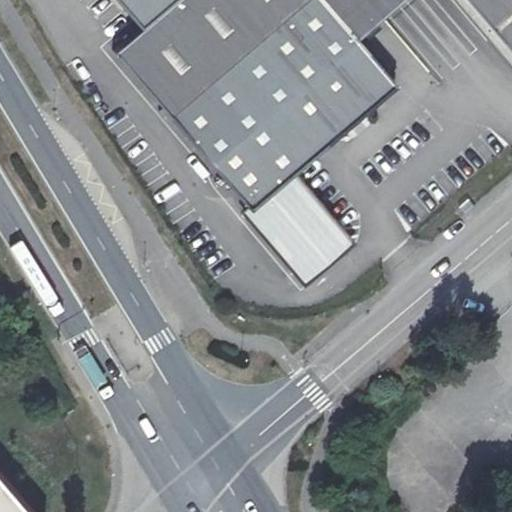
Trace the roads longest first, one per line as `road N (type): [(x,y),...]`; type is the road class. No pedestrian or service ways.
road 1 (secondary): [(230,457),(0,72)]
road 2 (unclassified): [(511,218),(230,457)]
road 3 (secondary): [(0,200),(180,504)]
road 4 (unknown): [(472,252),(492,279),(501,342),(451,411),(403,456)]
